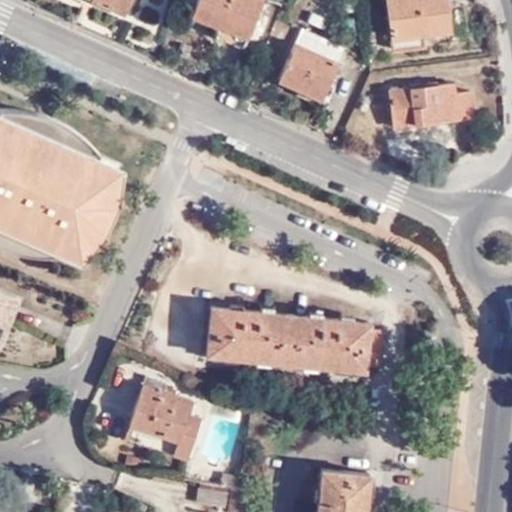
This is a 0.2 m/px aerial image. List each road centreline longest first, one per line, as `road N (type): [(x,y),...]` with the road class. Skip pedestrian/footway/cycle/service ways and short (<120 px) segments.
road 1 (residential): [(66,403),(205,105)]
road 2 (residential): [(466,225),(205,105)]
road 3 (residential): [(205,105),(0,14)]
road 4 (tertiary): [(491,511),(509,338)]
